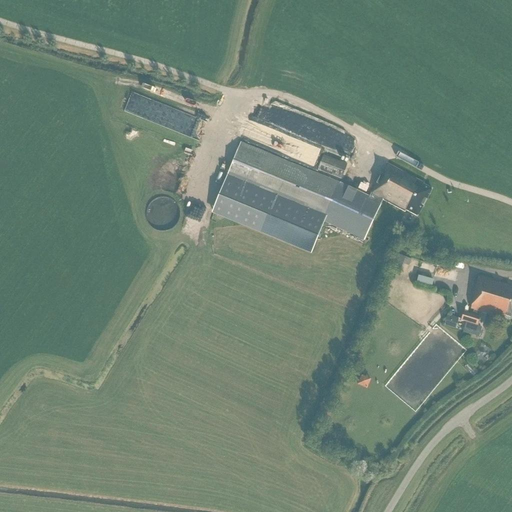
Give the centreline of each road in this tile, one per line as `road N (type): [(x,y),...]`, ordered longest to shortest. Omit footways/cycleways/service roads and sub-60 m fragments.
road 1 (unclassified): [(511,203),(441,178),(299,101),(227,91),(0,21)]
road 2 (unclassified): [(387,511),(444,431),(511,380)]
